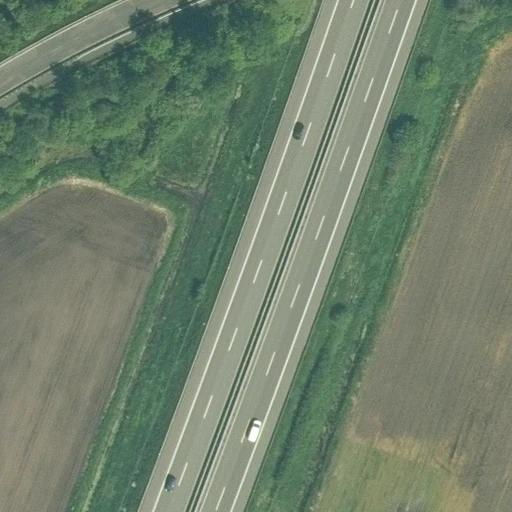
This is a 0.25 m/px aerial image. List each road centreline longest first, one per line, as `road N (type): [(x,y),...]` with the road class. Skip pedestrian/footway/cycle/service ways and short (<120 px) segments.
road 1 (motorway): [(213,511),(401,0)]
road 2 (motorway): [(353,0),(165,511)]
road 3 (tertiary): [(0,84),(160,0)]
